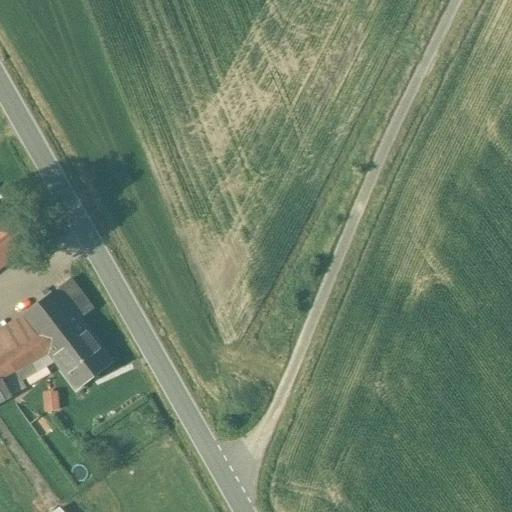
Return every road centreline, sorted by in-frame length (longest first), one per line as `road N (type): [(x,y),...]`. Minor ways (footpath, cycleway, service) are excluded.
road 1 (track): [(456,0),(236,491)]
road 2 (tertiary): [(247,511),(0,78)]
